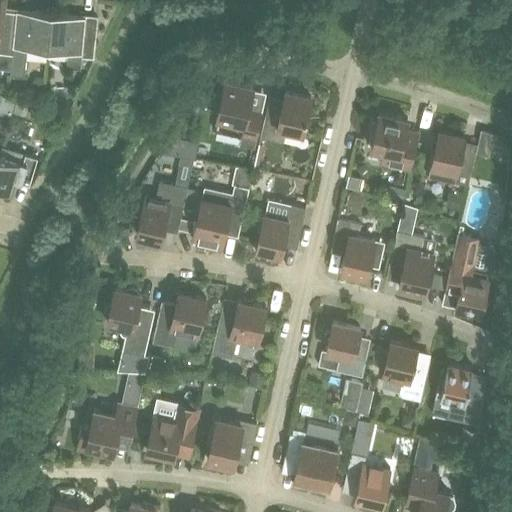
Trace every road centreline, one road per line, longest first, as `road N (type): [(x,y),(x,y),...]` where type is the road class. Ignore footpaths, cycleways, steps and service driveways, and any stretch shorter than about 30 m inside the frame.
road 1 (residential): [(258,490),(122,471),(19,469)]
road 2 (residential): [(305,283),(88,256)]
road 3 (unclassified): [(305,283),(351,74)]
road 4 (unclassified): [(258,490),(305,283)]
road 5 (residential): [(497,346),(305,283)]
road 6 (residential): [(510,122),(351,74)]
road 7 (residential): [(351,74),(227,57)]
